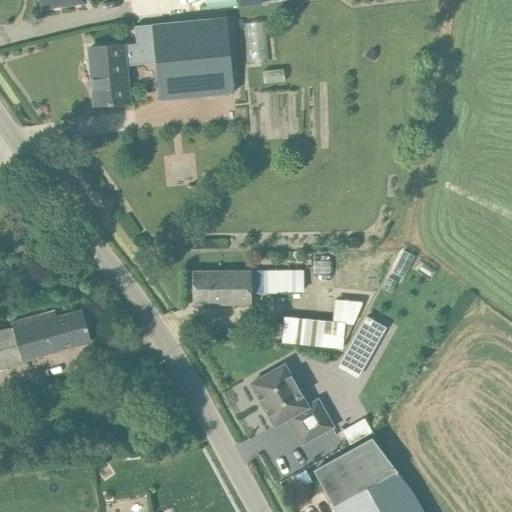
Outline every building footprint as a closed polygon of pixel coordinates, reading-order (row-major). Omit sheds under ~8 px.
[(39,0),(41,10),(86,4),(85,0),(39,0)] [(233,93),(226,15),(150,22),(151,25),(134,26),(135,43),(125,44),(125,42),(87,46),(93,107),(130,103),(127,63),(154,61),(158,100),(233,93)] [(246,60),(267,59),(266,20),(246,20),(246,60)] [(193,304),(249,304),(249,292),(302,291),(302,270),(193,270),(193,304)] [(284,316),(281,342),(342,348),(362,301),(334,299),(332,320),(284,316)] [(368,309),(342,355),(362,366),(387,319),(389,317),(370,306),(368,309)] [(0,330),(0,366),(90,340),(80,308),(56,315),(54,309),(10,322),(12,327),(0,330)] [(286,367),(285,365),(251,383),(274,426),(288,418),(303,443),(333,427),(296,361),(286,367)] [(162,394),(149,398),(152,407),(165,403),(162,394)] [(358,416),(341,425),(344,432),(351,443),(368,434),(367,432),(362,422),(358,416)] [(424,511),(413,492),(396,470),(371,437),(311,470),(334,511),(424,511)]
